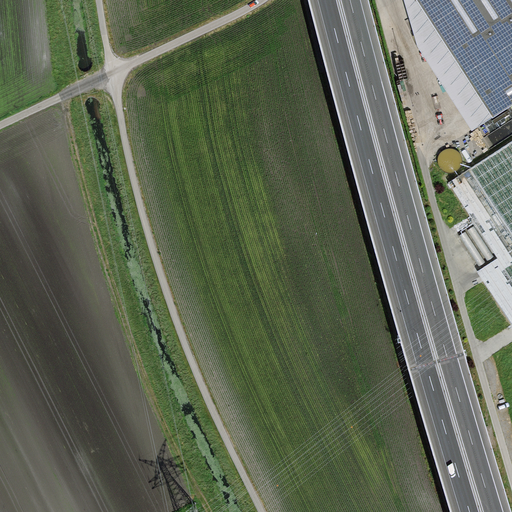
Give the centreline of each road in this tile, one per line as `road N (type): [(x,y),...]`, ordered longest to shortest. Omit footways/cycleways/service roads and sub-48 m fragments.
road 1 (track): [(261,511),(182,339),(154,254),(98,0)]
road 2 (motorway): [(494,511),(351,0)]
road 3 (motorway): [(326,0),(468,511)]
